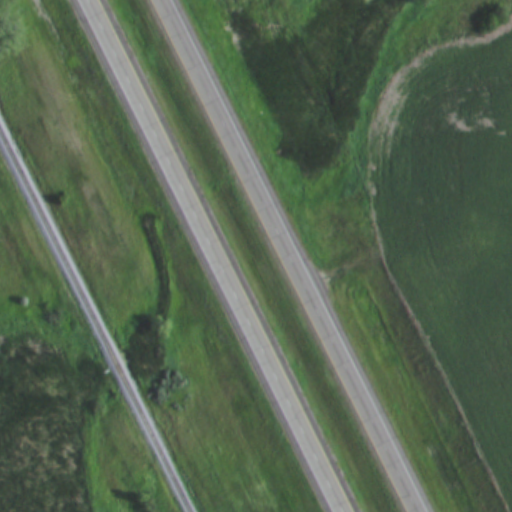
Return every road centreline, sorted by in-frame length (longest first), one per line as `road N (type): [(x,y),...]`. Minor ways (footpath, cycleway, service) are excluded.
road 1 (trunk): [(419,511),(164,0)]
road 2 (trunk): [(87,0),(342,511)]
